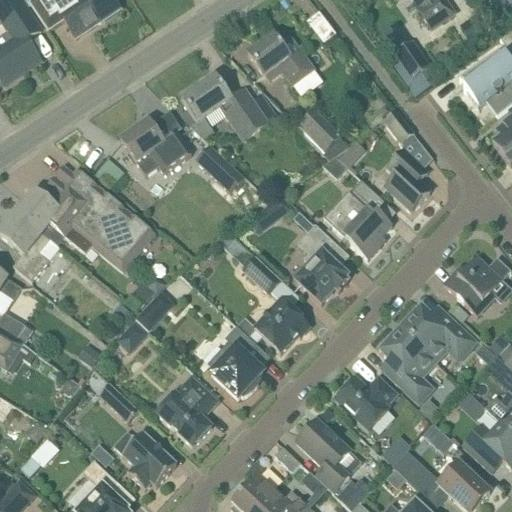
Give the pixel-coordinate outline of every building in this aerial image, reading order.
[(0,82),(3,86),(4,86),(5,85),(21,74),(23,76),(40,64),(27,44),(41,34),(30,18),(27,13),(18,0),(6,0),(0,4),(0,20),(5,27),(9,34),(15,42),(0,52),(0,82)] [(37,0),(30,5),(38,18),(49,34),(65,23),(76,40),(119,12),(111,0),(37,0)] [(392,0),(395,4),(400,0),(412,0),(420,11),(418,12),(431,32),(454,16),(443,0),(392,0)] [(511,0),(489,0),(508,24),(511,20),(511,0)] [(322,14),(307,22),(322,47),(336,38),(322,14)] [(511,55),(511,34),(501,43),(511,56),(511,55)] [(274,38),(248,57),(260,73),(264,79),(269,86),(283,76),(294,90),(302,101),(322,86),(314,75),(316,73),(290,38),(280,46),(274,38)] [(395,57),(413,82),(429,71),(412,46),(395,57)] [(511,89),(508,85),(509,83),(510,82),(510,80),(510,78),(510,76),(510,74),(510,73),(510,71),(509,69),(509,67),(508,66),(507,64),(508,63),(506,61),(503,62),(500,58),(501,58),(500,57),(460,85),(462,88),(464,86),(467,90),(464,93),(466,96),(467,95),(478,110),(488,102),(499,116),(496,118),(497,120),(511,108),(511,89)] [(242,146),(268,128),(247,97),(234,107),(230,102),(226,96),(215,80),(182,102),(198,126),(221,110),(225,117),(223,118),(242,146)] [(315,112),(298,128),(325,156),(323,158),(330,164),(322,170),(323,171),(331,165),(349,151),(340,141),(342,139),(315,112)] [(385,125),(402,147),(413,138),(396,116),(385,125)] [(501,140),(493,147),(510,169),(511,167),(511,120),(496,134),(501,140)] [(176,136),(163,145),(149,125),(121,144),(146,180),(160,170),(164,177),(192,158),(176,136)] [(231,198),(245,182),(210,149),(196,165),(231,198)] [(411,179),(413,177),(420,169),(403,155),(388,171),(397,180),(385,192),(411,217),(430,197),(411,179)] [(52,203),(58,209),(58,208),(78,225),(74,230),(78,234),(76,237),(85,244),(86,244),(93,250),(92,250),(123,275),(155,237),(77,173),(74,177),(64,170),(57,179),(61,183),(52,194),(57,198),(52,203)] [(268,184),(269,193),(278,196),(285,190),(283,182),(274,178),(268,184)] [(350,212),(332,230),(353,250),(368,264),(381,250),(377,246),(382,240),(393,229),(378,216),(375,220),(369,215),(381,202),(362,184),(350,197),(349,196),(341,204),(350,212)] [(35,195),(18,217),(57,249),(65,240),(86,258),(92,250),(93,250),(86,244),(85,244),(76,237),(78,234),(74,230),(78,225),(58,208),(58,209),(56,212),(35,195)] [(283,200),(248,224),(257,238),(292,213),(283,200)] [(299,216),(293,222),(304,232),(310,226),(299,216)] [(13,270),(29,283),(32,285),(52,261),(60,252),(57,249),(18,217),(0,237),(0,238),(23,258),(13,270)] [(349,261),(335,247),(316,229),(298,248),(309,258),(304,264),(310,270),(296,285),(307,295),(322,308),(336,293),(339,296),(348,286),(345,283),(347,280),(339,272),(349,261)] [(282,285),(256,261),(230,237),(219,246),(246,272),(244,274),(270,298),(282,285)] [(454,277),(443,288),(477,320),(488,309),(484,305),(502,285),(511,275),(497,262),(488,271),(477,261),(458,281),(454,277)] [(0,295),(14,304),(22,291),(7,282),(7,281),(0,276),(0,295)] [(155,280),(147,290),(158,298),(165,288),(155,280)] [(136,314),(146,303),(135,293),(125,304),(136,314)] [(160,297),(135,323),(148,335),(173,309),(160,297)] [(254,333),(266,344),(280,357),(298,339),(300,341),(310,331),(281,304),(254,333)] [(121,307),(114,315),(124,323),(131,315),(121,307)] [(401,334),(433,364),(445,352),(463,361),(476,346),(460,331),(438,311),(430,320),(421,312),(420,313),(418,310),(407,321),(410,324),(401,334)] [(0,327),(0,333),(7,337),(17,344),(26,330),(6,318),(0,327)] [(135,328),(118,346),(130,357),(147,339),(135,328)] [(212,378),(224,389),(238,403),(241,400),(242,402),(245,400),(248,398),(251,396),(253,394),(255,392),(257,389),(259,387),(261,384),(262,381),(260,379),(263,376),(245,360),(256,348),(241,334),(237,330),(225,343),(233,350),(226,357),(221,353),(207,368),(215,375),(212,378)] [(381,373),(382,373),(402,392),(419,408),(429,398),(418,380),(433,364),(401,334),(392,344),(389,341),(378,352),(381,355),(380,356),(389,364),(381,373)] [(0,347),(0,370),(7,375),(13,378),(23,362),(30,367),(36,358),(23,349),(24,348),(17,344),(7,337),(0,347)] [(92,371),(101,357),(87,347),(78,361),(92,371)] [(218,406),(203,392),(191,381),(176,397),(176,396),(157,417),(193,451),(212,431),(200,419),(204,415),(207,418),(218,406)] [(335,404),(350,418),(369,435),(390,413),(387,411),(397,399),(378,381),(368,393),(356,382),(335,404)] [(74,398),(80,389),(72,383),(66,384),(63,389),(63,395),(68,399),(74,398)] [(128,427),(139,414),(110,387),(98,400),(128,427)] [(511,396),(501,408),(491,418),(501,428),(511,437),(511,396)] [(460,408),(475,422),(486,411),(471,397),(460,408)] [(326,426),(334,418),(328,412),(320,420),(326,426)] [(47,432),(48,431),(37,424),(27,439),(38,447),(48,433),(47,432)] [(317,424),(296,446),(311,459),(324,471),(315,481),(328,493),(334,498),(349,481),(362,466),(351,456),(331,437),(317,424)] [(462,449),(477,463),(492,477),(503,465),(511,473),(511,472),(511,437),(501,428),(492,438),(482,429),(462,449)] [(127,477),(130,480),(145,494),(152,486),(156,490),(177,468),(143,437),(122,459),(134,470),(127,477)] [(99,450),(92,458),(99,465),(107,457),(106,457),(103,454),(99,450)] [(275,460),(290,473),(292,476),(301,467),(283,451),(275,460)] [(392,472),(393,471),(398,465),(386,454),(380,460),(392,472)] [(405,458),(393,471),(422,498),(435,485),(405,458)] [(42,469),(32,459),(20,472),(30,482),(42,469)] [(258,511),(276,494),(260,479),(262,476),(262,471),(256,465),(248,474),(255,481),(231,507),(234,509),(231,511),(258,511)] [(126,511),(111,497),(119,489),(105,475),(95,466),(84,477),(100,493),(81,511),(126,511)] [(439,489),(455,504),(463,511),(475,511),(490,496),(459,467),(439,489)] [(0,508),(4,511),(24,511),(36,500),(19,483),(0,503),(0,508)] [(355,511),(360,507),(365,501),(367,499),(351,484),(336,500),(349,511),(355,511)] [(276,494),(258,511),(306,511),(308,510),(292,495),(285,502),(276,494)]
